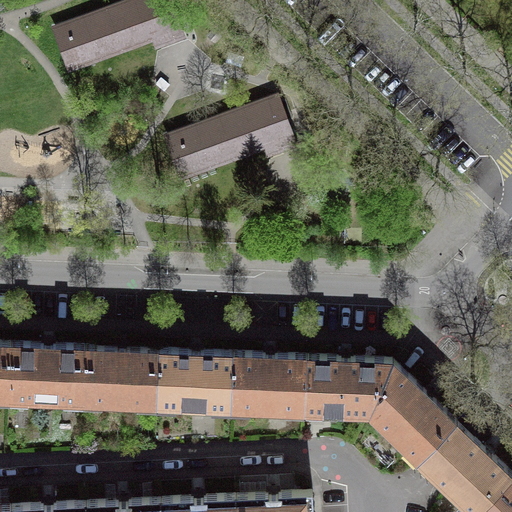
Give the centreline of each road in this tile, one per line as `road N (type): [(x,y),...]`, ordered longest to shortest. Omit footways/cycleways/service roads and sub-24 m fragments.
road 1 (residential): [(0,274),(429,292),(450,283),(511,220)]
road 2 (residential): [(0,465),(313,451),(340,462),(388,511)]
road 3 (residential): [(341,0),(511,161)]
